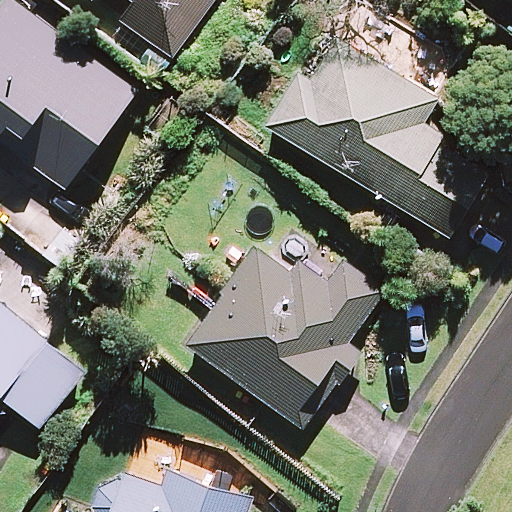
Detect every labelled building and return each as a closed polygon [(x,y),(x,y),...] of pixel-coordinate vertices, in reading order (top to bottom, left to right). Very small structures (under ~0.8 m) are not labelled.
[(138,88),(24,0),(6,0),(0,8),(0,112),(10,120),(2,131),(66,181),(138,88)] [(137,0),(127,14),(176,51),(214,0),(137,0)] [(440,88),(340,25),(281,119),(453,228),(493,166),(420,120),(440,88)] [(298,267),(262,242),(195,336),(309,417),(360,345),(348,336),(384,285),(346,257),(333,276),(305,256),(298,267)] [(85,373),(0,295),(0,381),(42,420),(85,373)] [(260,489),(174,452),(161,483),(109,461),(88,511),(89,511),(252,511),(250,511),(260,489)]
